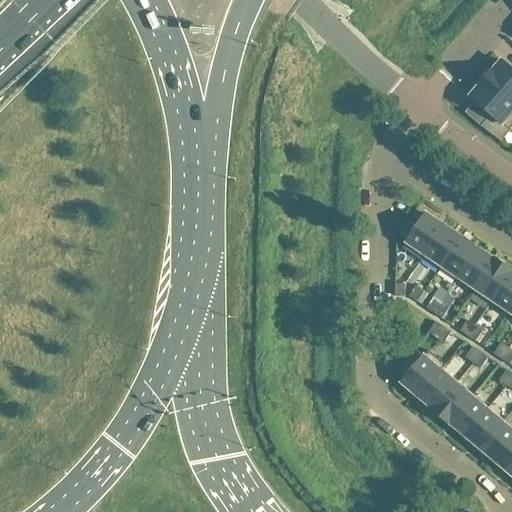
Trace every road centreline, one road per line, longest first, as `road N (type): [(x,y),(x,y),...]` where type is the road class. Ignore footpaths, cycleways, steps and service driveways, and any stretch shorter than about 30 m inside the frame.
road 1 (residential): [(509,511),(374,399),(383,156)]
road 2 (primary): [(58,511),(117,451),(147,403),(191,298)]
road 3 (primary): [(252,511),(217,458),(207,423),(191,298)]
road 4 (primary): [(191,298),(202,217),(197,135)]
road 5 (residential): [(297,0),(416,109)]
road 6 (residential): [(511,242),(383,156)]
road 7 (primary): [(197,135),(181,72),(148,0)]
road 8 (residential): [(510,0),(416,109)]
road 9 (motorway): [(197,135),(246,0)]
